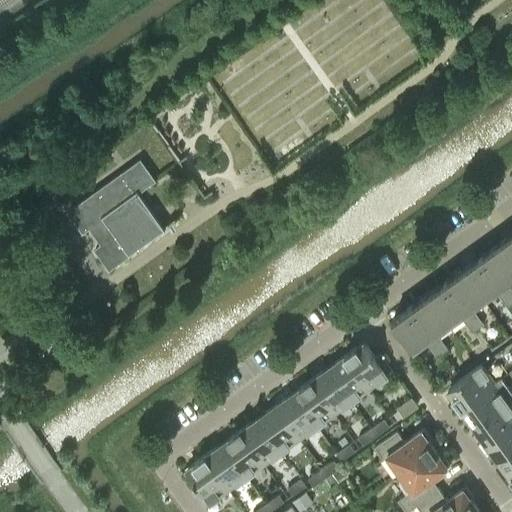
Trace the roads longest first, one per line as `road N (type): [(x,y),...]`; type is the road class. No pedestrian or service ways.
road 1 (track): [(0,196),(268,0)]
road 2 (residential): [(193,511),(159,464),(368,314)]
road 3 (residential): [(368,314),(511,509)]
road 4 (residential): [(368,314),(511,210)]
